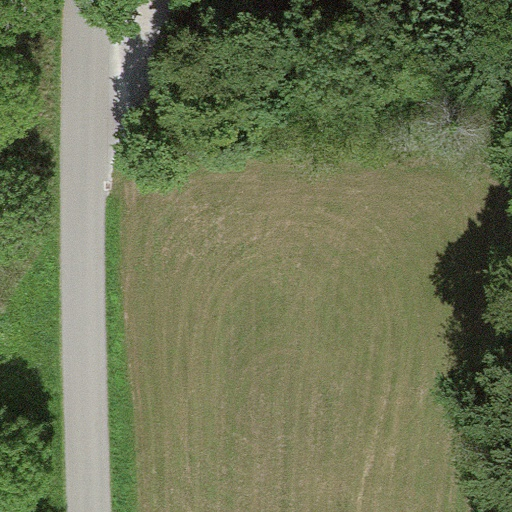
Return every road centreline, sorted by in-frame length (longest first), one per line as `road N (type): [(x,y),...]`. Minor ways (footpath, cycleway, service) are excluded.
road 1 (unclassified): [(93,0),(85,163),(97,511)]
road 2 (track): [(85,163),(151,54),(209,0)]
